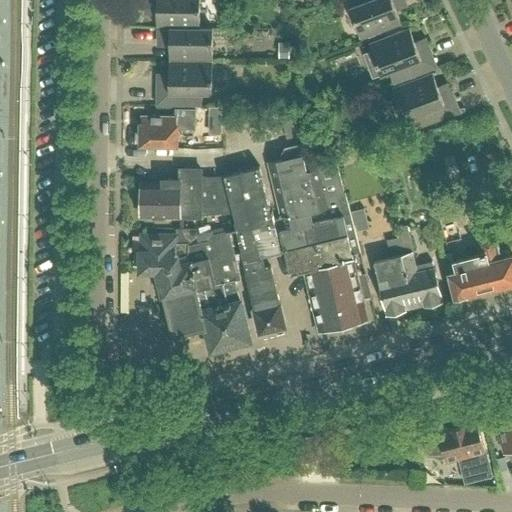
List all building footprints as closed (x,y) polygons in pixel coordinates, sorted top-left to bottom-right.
[(200,25),(200,0),(145,0),(145,7),(156,7),(156,26),(200,26),(200,25)] [(405,0),(361,0),(362,1),(350,6),(361,37),(402,21),(395,4),(405,0)] [(169,59),(213,58),(213,26),(200,25),(200,26),(156,26),(156,27),(157,27),(157,40),(169,40),(169,59)] [(413,75),(420,72),(415,60),(432,54),(427,41),(417,45),(410,27),(369,42),(381,74),(409,63),(413,75)] [(213,58),(169,59),(169,77),(158,77),(157,103),(202,104),(203,91),(213,91),(213,58)] [(439,89),(432,72),(392,87),(408,129),(460,111),(450,85),(439,89)] [(210,105),(210,117),(222,118),(222,106),(210,105)] [(195,125),(195,107),(176,107),(176,112),(161,112),(161,114),(142,114),(142,141),(176,141),(176,125),(195,125)] [(273,218),(280,248),(286,247),(292,271),(304,268),(318,329),(368,317),(363,296),(370,294),(337,161),(319,166),(315,152),(269,163),(282,216),(273,218)] [(235,220),(244,258),(247,269),(246,269),(255,308),(260,330),(274,327),(274,328),(276,330),(277,331),(280,331),(282,331),(284,330),(285,329),(286,327),(286,325),(280,302),(271,263),(265,264),(263,254),(263,253),(280,248),(273,218),(272,219),(259,166),(225,175),(234,212),(235,220)] [(234,212),(225,175),(201,175),(201,168),(180,168),(180,177),(164,177),(164,181),(142,181),(142,196),(139,200),(139,207),(142,210),(142,213),(165,213),(168,216),(175,216),(178,213),(201,213),(234,212)] [(370,227),(365,208),(354,211),(359,230),(370,227)] [(398,236),(415,306),(443,299),(435,266),(418,270),(413,251),(414,251),(408,224),(395,227),(397,236),(398,236)] [(207,326),(206,326),(211,348),(250,338),(235,278),(241,277),(230,229),(212,234),(212,235),(219,260),(210,262),(215,282),(215,284),(210,285),(212,292),(200,295),(203,307),(202,308),(207,326)] [(176,236),(175,236),(159,235),(159,233),(143,233),(142,249),(140,249),(140,269),(157,269),(179,263),(176,255),(188,252),(188,244),(188,240),(176,240),(176,236)] [(511,254),(503,257),(497,234),(479,238),(483,252),(455,259),(457,269),(448,271),(455,296),(468,292),(468,294),(509,283),(511,281),(511,254)] [(203,307),(200,295),(212,292),(210,285),(215,284),(215,282),(210,262),(219,260),(212,235),(209,235),(210,239),(198,242),(188,244),(188,252),(176,255),(179,263),(157,269),(163,296),(170,294),(177,323),(179,327),(184,330),(189,330),(206,326),(207,326),(202,308),(203,307)] [(415,306),(398,236),(397,236),(386,238),(390,256),(375,259),(388,312),(415,306)] [(511,410),(495,415),(504,451),(509,450),(511,460),(511,459),(511,410)] [(446,460),(460,457),(466,480),(491,474),(477,419),(438,429),(440,437),(426,444),(428,453),(444,452),(446,460)] [(407,450),(404,461),(426,467),(429,456),(407,450)]
